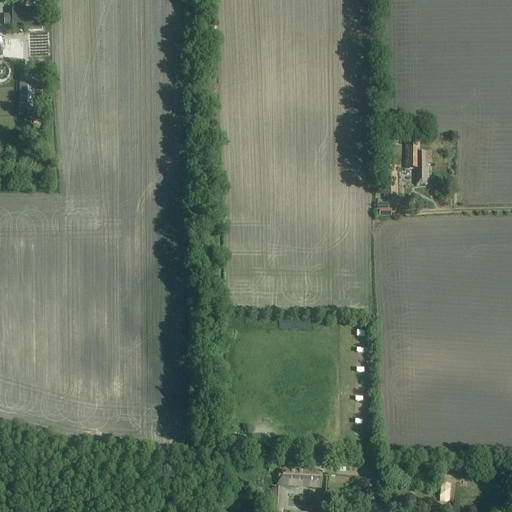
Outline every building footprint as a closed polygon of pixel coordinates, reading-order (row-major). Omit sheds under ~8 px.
[(41,12),(12,12),(13,31),(42,30),(41,12)] [(418,144),(405,144),(406,170),(418,170),(418,173),(416,173),(416,185),(427,185),(427,166),(429,166),(429,154),(418,154),(418,144)] [(396,167),(382,168),(383,197),(398,197),(396,167)] [(278,468),(277,486),(320,488),(321,473),(311,473),(311,470),(278,468)] [(271,511),(282,511),(283,491),(273,490),(271,511)]
